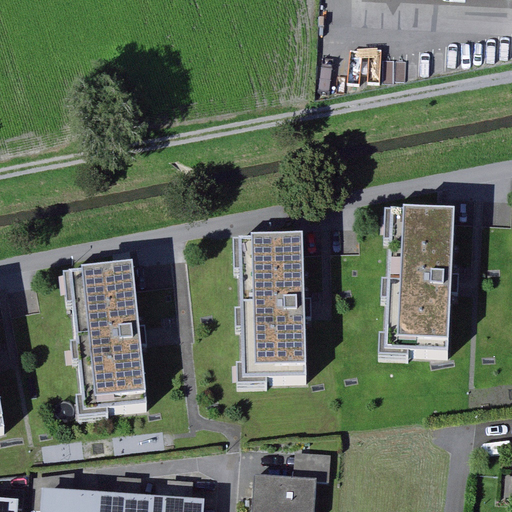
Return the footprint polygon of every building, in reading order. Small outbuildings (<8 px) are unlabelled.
[(474,225),(474,220),(460,219),(399,217),(395,345),(412,346),(411,363),(469,365),(472,289),(474,225)] [(294,244),(249,244),(252,402),(289,401),(289,389),(323,388),(322,314),(321,254),(321,243),(294,244)] [(150,273),(69,281),(86,437),(128,432),(127,420),(165,416),(157,341),(151,289),(150,273)] [(295,483),(256,480),(253,511),(313,511),(316,485),(328,486),(330,457),(297,454),(296,467),(295,483)] [(208,511),(209,500),(55,493),(54,511),(208,511)] [(16,511),(18,500),(0,498),(0,511),(16,511)]
